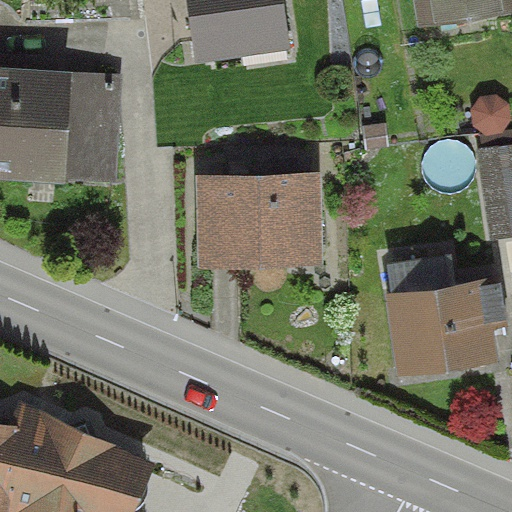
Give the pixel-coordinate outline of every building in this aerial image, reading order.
[(182,0),(190,54),(282,41),(276,0),(182,0)] [(416,0),(420,19),(506,5),(505,0),(416,0)] [(0,169),(104,177),(109,80),(0,73),(0,169)] [(475,129),(494,126),(491,108),(473,111),(475,129)] [(511,230),(511,148),(478,154),(491,233),(511,230)] [(200,180),(202,257),(308,254),(306,177),(200,180)] [(389,295),(388,295),(398,367),(484,354),(480,326),(498,323),(492,282),(474,284),(474,283),(440,287),(436,257),(385,265),(389,295)] [(63,432),(15,411),(8,427),(0,483),(0,505),(42,511),(117,511),(139,465),(86,442),(79,426),(63,432)] [(0,483),(8,427),(0,425),(0,483)]
